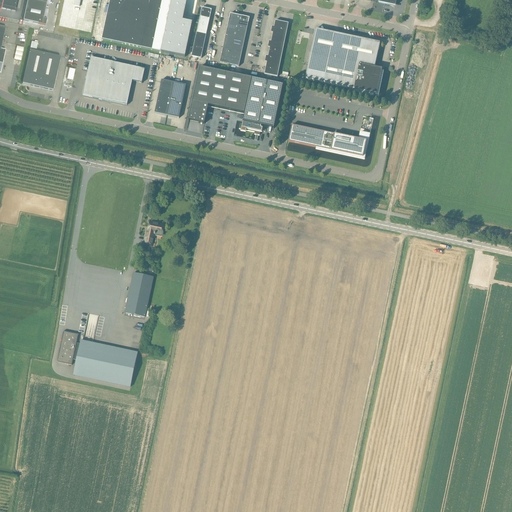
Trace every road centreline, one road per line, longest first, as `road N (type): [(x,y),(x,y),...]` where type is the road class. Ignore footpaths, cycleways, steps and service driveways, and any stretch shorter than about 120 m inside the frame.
road 1 (unclassified): [(404,32),(372,177),(0,93)]
road 2 (primary): [(511,252),(0,141)]
road 3 (track): [(468,283),(419,511)]
road 4 (track): [(432,21),(433,49),(396,185)]
road 5 (unclassified): [(265,0),(404,32)]
